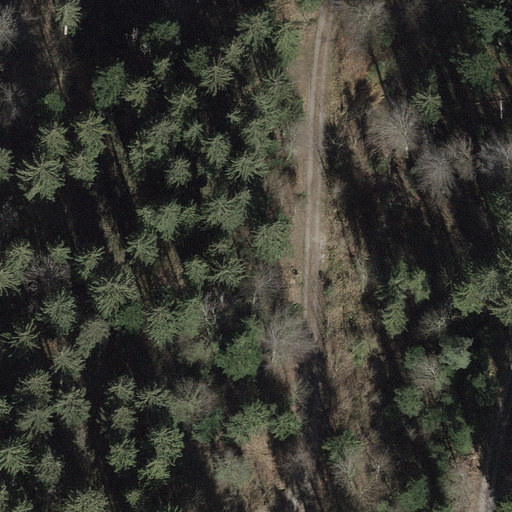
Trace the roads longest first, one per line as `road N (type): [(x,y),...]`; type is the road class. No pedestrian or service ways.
road 1 (track): [(336,0),(311,113),(311,407),(290,511)]
road 2 (track): [(511,366),(480,511)]
